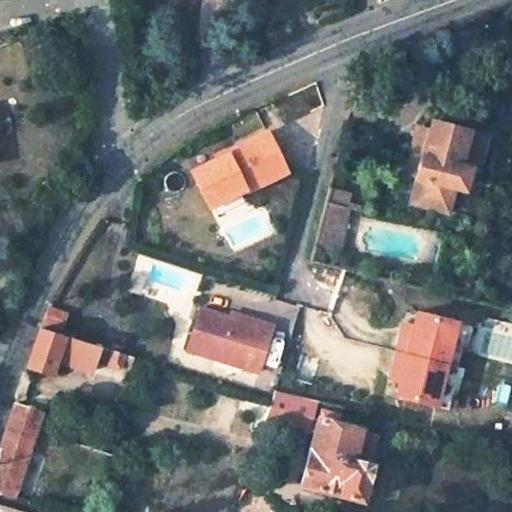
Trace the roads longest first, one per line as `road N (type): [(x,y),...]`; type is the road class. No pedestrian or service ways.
road 1 (tertiary): [(120,160),(167,118),(455,0)]
road 2 (tertiary): [(0,386),(18,327),(72,222),(120,160)]
road 3 (residential): [(101,0),(120,160)]
